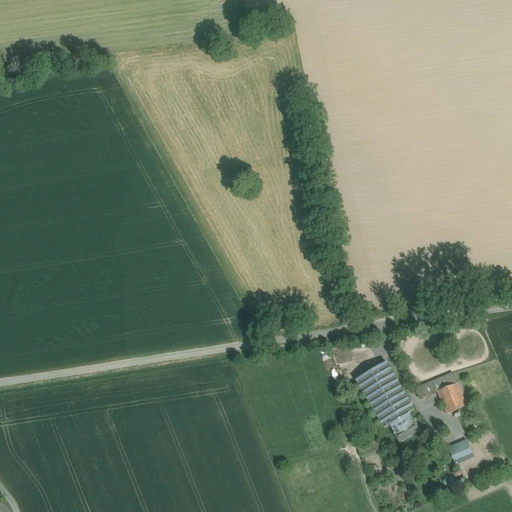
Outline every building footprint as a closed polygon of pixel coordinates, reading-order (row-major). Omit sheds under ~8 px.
[(387,363),(356,381),(384,429),(390,425),(409,414),(415,411),(387,363)] [(453,374),(416,390),(420,400),(437,393),(438,393),(458,385),(453,374)] [(458,385),(438,393),(447,415),(467,407),(458,385)] [(409,414),(390,425),(395,434),(394,435),(400,444),(420,432),(415,422),(414,423),(409,414)] [(482,435),(464,443),(468,454),(486,446),(482,435)] [(377,440),(357,448),(361,458),(381,450),(377,440)] [(464,443),(449,449),(454,461),(468,455),(468,454),(464,443)] [(8,511),(0,503),(0,511),(8,511)]
